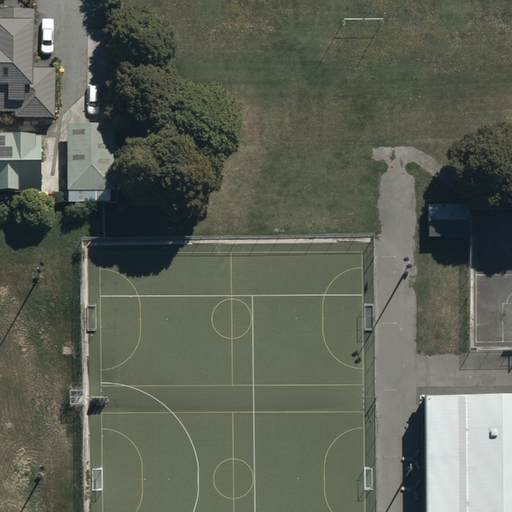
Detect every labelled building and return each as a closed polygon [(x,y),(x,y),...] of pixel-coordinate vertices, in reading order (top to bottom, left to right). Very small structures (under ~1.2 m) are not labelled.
[(0,118),(16,118),(16,125),(56,125),(56,75),(37,75),(37,15),(0,15),(0,118)] [(364,94),(240,95),(240,150),(365,150),(364,94)] [(110,126),(67,127),(68,194),(111,194),(110,126)] [(0,143),(0,205),(21,206),(21,198),(43,198),(42,142),(0,143)] [(380,168),(271,170),(272,183),(218,184),(219,237),(313,235),(313,226),(381,224),(380,168)] [(462,210),(415,210),(415,352),(462,352),(462,210)] [(511,511),(511,389),(421,391),(423,511),(511,511)]
